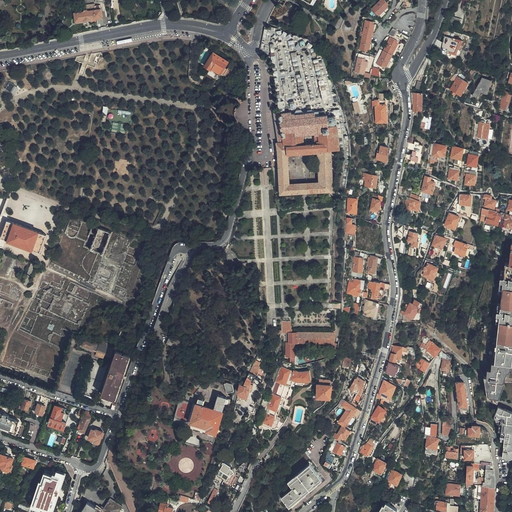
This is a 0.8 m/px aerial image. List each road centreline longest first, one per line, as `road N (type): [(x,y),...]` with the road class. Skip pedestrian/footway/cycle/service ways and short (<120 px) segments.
road 1 (residential): [(336,483),(391,321),(385,227),(406,110),(403,78)]
road 2 (residential): [(373,455),(437,360),(440,436),(451,431),(453,379),(465,378),(473,421),(493,439),(497,511)]
road 3 (residential): [(116,414),(173,253),(191,248)]
road 4 (unclassified): [(168,24),(0,55)]
road 5 (residential): [(255,150),(226,236),(191,248)]
road 6 (residential): [(116,414),(0,376)]
